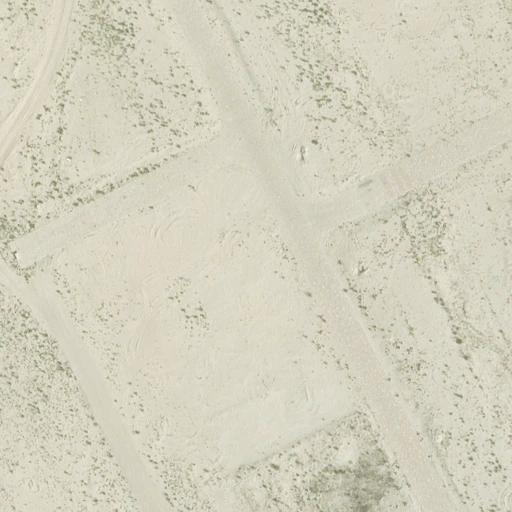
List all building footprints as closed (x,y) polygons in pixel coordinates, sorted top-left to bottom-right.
[(62,0),(65,9),(67,7),(71,21),(73,20),(77,33),(79,32),(83,45),(85,44),(89,57),(91,56),(95,68),(97,67),(101,80),(103,79),(107,93),(110,91),(172,60),(164,48),(166,47),(158,36),(160,35),(152,24),(154,23),(146,13),(148,12),(140,0),(141,0),(62,0)] [(267,0),(248,0),(245,2),(264,38),(282,29),(273,11),(267,0)] [(267,0),(273,11),(293,0),(267,0)] [(311,0),(293,0),(273,11),(282,29),(317,11),(311,0)] [(431,0),(440,17),(472,0),(431,0)] [(511,58),(491,17),(439,43),(474,112),(511,93),(511,58)] [(319,49),(279,69),(289,88),(328,68),(319,49)] [(0,65),(0,131),(27,118),(0,65)] [(328,68),(289,88),(298,106),(337,86),(328,68)] [(337,86),(298,106),(308,124),(347,105),(337,86)] [(441,86),(423,95),(440,129),(458,120),(441,86)] [(87,125),(0,168),(0,190),(13,216),(106,169),(111,178),(207,130),(185,87),(92,134),(87,125)] [(423,95),(406,104),(423,138),(440,129),(423,95)] [(406,104),(389,113),(406,147),(423,138),(406,104)] [(389,113),(372,121),(389,155),(406,147),(389,113)] [(372,121),(355,130),(372,164),(389,155),(372,121)] [(355,130),(337,139),(355,173),(372,164),(355,130)] [(337,139),(319,148),(337,182),(355,173),(337,139)] [(480,184),(464,192),(480,224),(496,216),(480,184)] [(464,192),(449,200),(465,232),(480,224),(464,192)] [(449,200),(434,208),(450,240),(465,232),(449,200)] [(434,208),(417,216),(433,248),(450,240),(434,208)] [(296,291),(239,297),(197,214),(118,254),(148,313),(86,379),(171,459),(233,393),(235,395),(250,388),(249,385),(307,378),(296,291)] [(398,225),(367,241),(375,258),(407,242),(398,225)] [(407,242),(375,258),(382,273),(414,257),(407,242)] [(414,257),(382,273),(390,288),(422,272),(414,257)] [(422,272),(390,288),(398,304),(430,288),(422,272)] [(478,298),(412,331),(458,422),(471,415),(493,459),(511,449),(511,332),(508,324),(495,331),(478,298)] [(511,511),(511,449),(480,466),(503,511),(511,511)]
